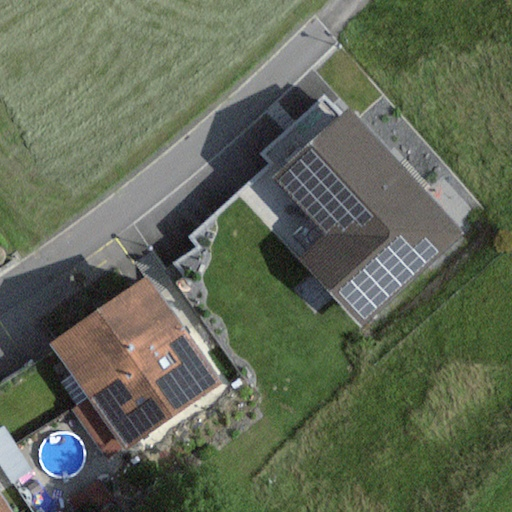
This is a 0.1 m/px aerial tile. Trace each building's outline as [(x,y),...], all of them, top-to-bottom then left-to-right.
[(470,236),(356,110),(278,180),(329,236),(301,261),(364,331),(470,236)] [(55,346),(91,398),(188,331),(151,280),(55,346)] [(91,398),(73,410),(107,460),(125,448),(128,452),(226,385),(188,331),(91,398)] [(33,471),(4,427),(0,429),(0,464),(13,484),(33,471)] [(102,482),(72,503),(78,511),(101,511),(116,502),(102,482)] [(15,511),(0,488),(0,511),(15,511)]
